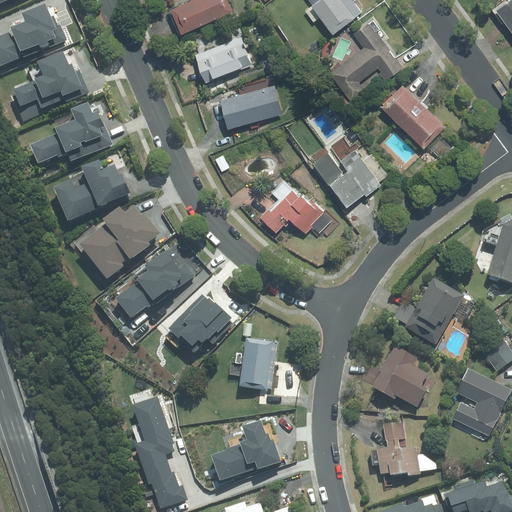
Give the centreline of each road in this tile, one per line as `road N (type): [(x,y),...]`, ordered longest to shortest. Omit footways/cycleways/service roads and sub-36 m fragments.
road 1 (residential): [(107,0),(184,179),(213,222),(277,278),(347,313)]
road 2 (residential): [(511,149),(399,239),(347,313)]
road 3 (residential): [(347,313),(325,422),(339,511)]
road 4 (residential): [(511,123),(422,0)]
